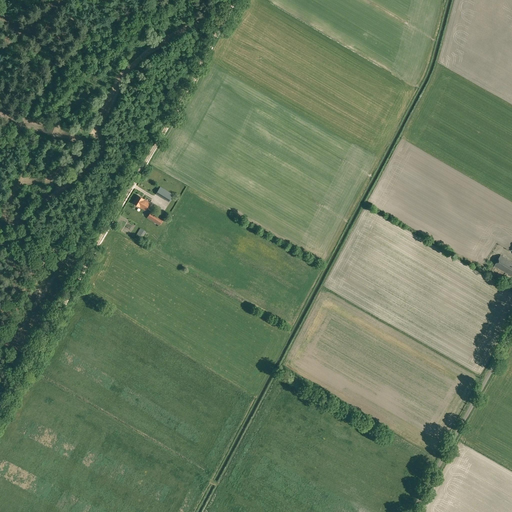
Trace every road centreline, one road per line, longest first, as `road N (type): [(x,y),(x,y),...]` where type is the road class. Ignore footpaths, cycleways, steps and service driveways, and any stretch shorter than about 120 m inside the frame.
road 1 (track): [(234,0),(0,416)]
road 2 (track): [(0,212),(65,114),(111,72),(196,22),(213,0)]
road 3 (track): [(0,129),(12,117),(28,146),(24,174),(47,176),(76,148),(77,131),(94,127),(117,71)]
road 4 (unclassified): [(414,511),(511,335)]
road 5 (track): [(2,209),(18,219),(92,156),(95,125)]
